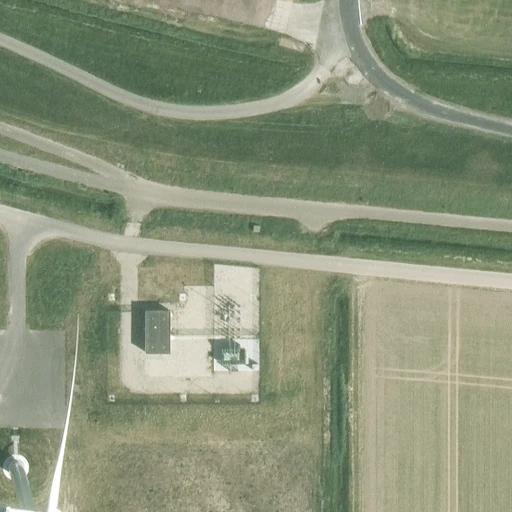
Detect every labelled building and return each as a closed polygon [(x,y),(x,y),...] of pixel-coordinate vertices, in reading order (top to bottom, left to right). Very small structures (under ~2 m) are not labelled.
[(144,311),(144,353),(168,353),(168,311),(144,311)] [(208,319),(208,364),(234,363),(233,318),(208,319)] [(159,511),(239,511),(243,405),(163,403),(159,511)] [(7,464),(7,469),(11,473),(16,475),(21,473),(24,469),(24,464),(20,459),(15,458),(10,460),(7,464)] [(17,487),(44,486),(44,475),(16,475),(17,487)] [(86,486),(0,487),(0,511),(62,511),(62,508),(86,508),(86,486)]
